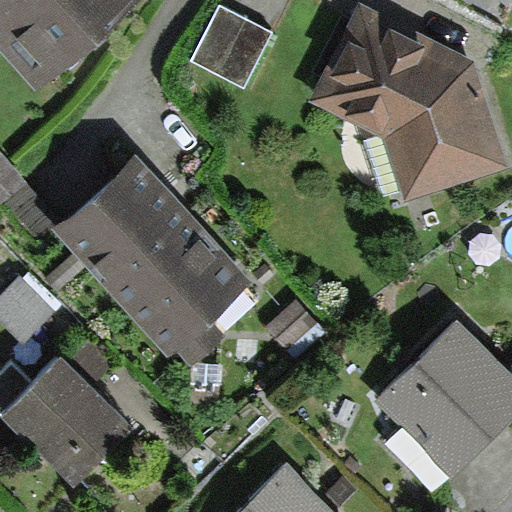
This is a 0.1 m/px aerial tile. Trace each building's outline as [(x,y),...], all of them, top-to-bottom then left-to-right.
[(0,0),(0,41),(28,73),(112,0),(0,0)] [(231,86),(261,36),(214,8),(183,58),(231,86)] [(467,68),(360,19),(323,98),(389,127),(405,187),(493,161),(467,68)] [(0,161),(0,196),(16,186),(0,161)] [(239,287),(135,166),(65,226),(168,347),(239,287)] [(0,307),(24,333),(45,312),(16,281),(0,296),(0,307)] [(286,300),(263,322),(285,345),(308,323),(286,300)] [(511,389),(456,332),(385,400),(442,459),(511,392),(511,389)] [(127,420),(62,357),(15,404),(81,467),(127,420)] [(320,511),(281,473),(241,511),(320,511)]
